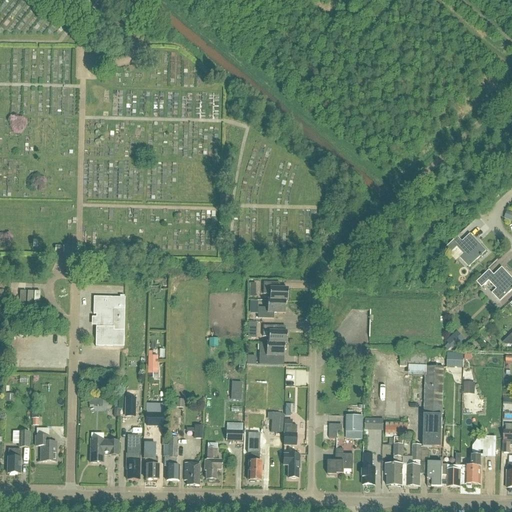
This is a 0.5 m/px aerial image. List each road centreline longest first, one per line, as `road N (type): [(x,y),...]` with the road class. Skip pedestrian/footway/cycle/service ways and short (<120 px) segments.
road 1 (residential): [(309,501),(317,295),(354,245),(511,94)]
road 2 (residential): [(309,501),(69,495)]
road 3 (residential): [(69,495),(73,328)]
road 4 (residential): [(511,506),(364,503)]
road 5 (residential): [(73,328),(74,274),(56,272),(47,291),(66,323)]
